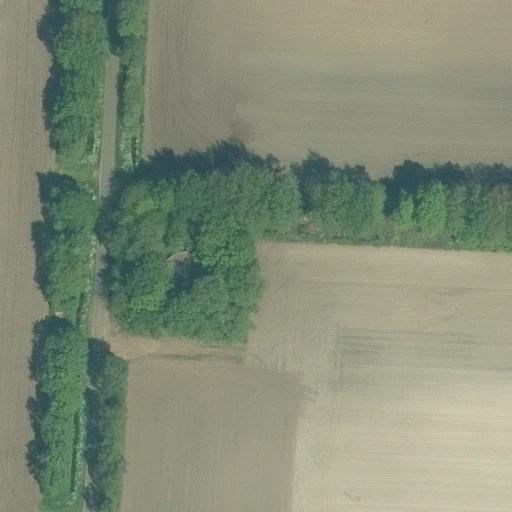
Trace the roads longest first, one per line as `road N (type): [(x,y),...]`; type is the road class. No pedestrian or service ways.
road 1 (unclassified): [(92,511),(117,0)]
road 2 (track): [(100,344),(229,348)]
